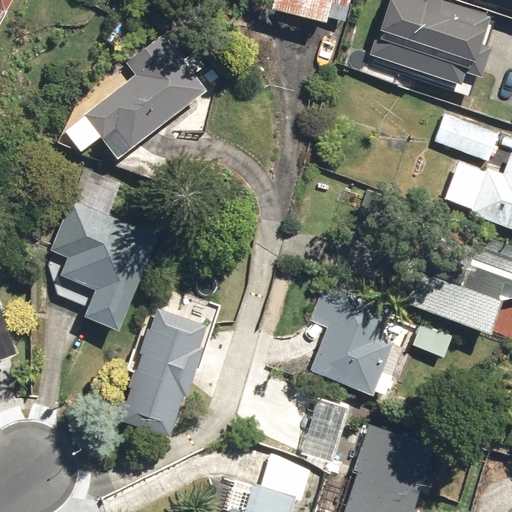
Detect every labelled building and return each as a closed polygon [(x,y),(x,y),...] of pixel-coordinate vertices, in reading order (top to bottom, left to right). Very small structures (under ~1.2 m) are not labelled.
[(12,0),(0,0),(0,6),(7,10),(12,0)] [(258,0),(258,7),(350,23),(354,0),(258,0)] [(450,0),(388,0),(371,51),(476,88),(500,17),(450,0)] [(511,0),(480,0),(511,10),(511,0)] [(270,25),(253,24),(251,53),(267,55),(270,25)] [(119,155),(208,82),(164,29),(127,60),(136,71),(66,128),(82,148),(101,133),(119,155)] [(499,130),(444,111),(434,139),(489,159),(499,130)] [(511,151),(510,151),(502,173),(461,158),(444,203),(511,228),(511,151)] [(121,326),(160,230),(111,211),(123,183),(81,166),(49,246),(68,254),(61,271),(97,285),(86,312),(121,326)] [(511,239),(434,209),(427,227),(402,291),(494,326),(511,282),(511,239)] [(417,321),(325,279),(308,316),(328,325),(310,366),(374,394),(376,388),(385,392),(417,321)] [(0,355),(17,349),(0,305),(0,355)] [(159,310),(123,420),(170,435),(184,395),(187,396),(202,348),(199,347),(207,325),(159,310)] [(331,461),(349,404),(312,392),(294,450),(331,461)] [(413,511),(435,447),(372,426),(342,511),(413,511)] [(246,507),(231,502),(227,511),(308,511),(317,484),(308,481),(313,466),(270,453),(262,479),(256,477),(246,507)] [(511,511),(511,458),(460,511),(511,511)]
